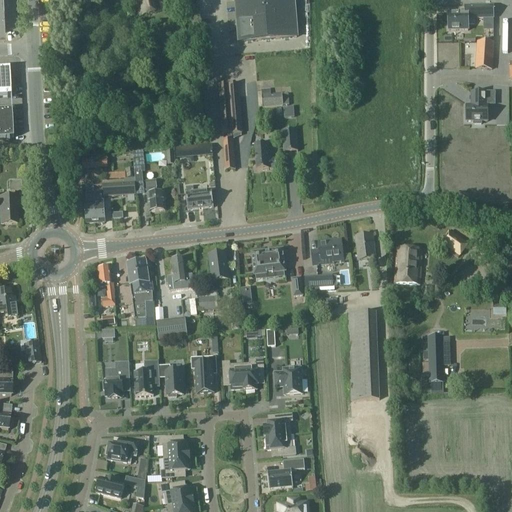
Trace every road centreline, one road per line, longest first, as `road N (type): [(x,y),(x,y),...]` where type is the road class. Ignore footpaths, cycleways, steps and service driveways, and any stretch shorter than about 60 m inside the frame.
road 1 (secondary): [(429,205),(78,250)]
road 2 (secondary): [(55,278),(63,421),(37,511)]
road 3 (unclassified): [(429,205),(428,0)]
road 4 (residential): [(73,511),(93,423),(203,416)]
road 5 (unclassified): [(54,232),(27,46)]
road 6 (residential): [(2,511),(28,376)]
road 7 (residential): [(203,416),(241,414),(246,511)]
